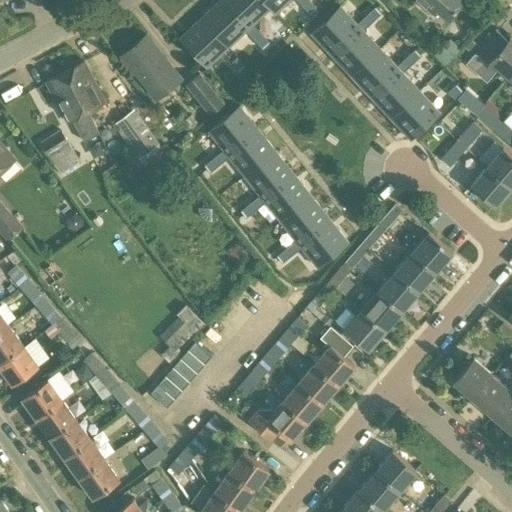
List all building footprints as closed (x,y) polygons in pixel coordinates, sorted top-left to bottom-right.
[(221,0),(217,0),(199,17),(227,48),(245,31),(248,28),(221,0)] [(221,0),(248,28),(252,25),(269,8),(261,0),(221,0)] [(261,0),(269,8),(274,14),(288,0),(261,0)] [(308,0),(306,0),(301,5),(309,14),(316,8),(308,0)] [(407,0),(410,3),(412,0),(417,0),(431,12),(434,9),(445,19),(461,0),(407,0)] [(375,6),(366,14),(372,21),(381,13),(375,6)] [(342,8),(312,36),(331,57),(361,29),(342,8)] [(366,14),(357,23),(363,29),(372,21),(366,14)] [(199,17),(177,37),(206,68),(227,48),(199,17)] [(248,28),(245,31),(254,40),(261,34),(252,25),(248,28)] [(361,29),(331,57),(351,78),(381,50),(361,29)] [(261,34),(254,40),(262,49),(269,43),(261,34)] [(155,97),(180,77),(146,35),(121,55),(155,97)] [(507,77),(511,71),(511,38),(509,36),(488,60),(489,61),(486,64),(474,53),(466,63),(481,76),(492,64),(507,77)] [(444,65),(452,57),(461,49),(450,38),(434,54),(444,65)] [(414,49),(406,57),(412,64),(421,55),(414,49)] [(381,50),(351,78),(371,99),(400,72),(381,50)] [(244,65),(236,57),(229,63),(238,72),(244,65)] [(406,57),(397,65),(403,72),(412,64),(406,57)] [(87,105),(89,110),(105,101),(83,61),(59,74),(64,83),(69,81),(83,107),(87,105)] [(208,114),(223,102),(199,72),(184,84),(208,114)] [(400,72),(371,99),(391,121),(420,94),(400,72)] [(67,122),(89,110),(87,105),(83,107),(69,81),(64,83),(59,74),(45,81),(67,122)] [(456,84),(447,92),(453,98),(462,90),(456,84)] [(476,114),(483,105),(465,89),(457,98),(460,100),(476,114)] [(420,94),(391,121),(411,142),(440,115),(420,94)] [(239,104),(206,130),(222,150),(225,153),(257,127),(239,104)] [(494,130),(502,121),(483,105),(476,114),(479,117),(494,130)] [(148,129),(133,109),(112,124),(138,159),(145,169),(165,154),(158,144),(167,138),(156,122),(148,129)] [(456,140),(465,148),(481,130),(474,123),(472,121),(456,140)] [(511,145),(511,130),(502,121),(494,130),(511,145)] [(257,127),(225,153),(228,157),(243,176),(276,150),(257,127)] [(60,174),(80,161),(60,129),(39,142),(60,174)] [(449,166),(465,148),(456,140),(441,158),(449,166)] [(0,169),(13,158),(0,143),(0,169)] [(486,165),(510,186),(511,183),(511,154),(502,146),(486,165)] [(222,150),(213,157),(218,164),(228,157),(225,153),(222,150)] [(276,150),(243,176),(258,195),(261,199),(294,173),(276,150)] [(213,157),(203,165),(209,172),(218,164),(213,157)] [(493,205),(510,186),(486,165),(469,184),(493,205)] [(294,173),(261,199),(264,202),(279,222),(312,195),(294,173)] [(258,195),(249,203),(255,210),(264,202),(258,195)] [(312,195),(279,222),(298,244),(330,218),(312,195)] [(0,232),(7,240),(23,227),(0,201),(0,232)] [(249,203),(239,211),(245,218),(255,210),(249,203)] [(378,223),(385,229),(402,209),(395,203),(378,223)] [(330,218),(298,244),(300,248),(316,267),(349,241),(330,218)] [(368,248),(385,229),(378,223),(362,242),(368,248)] [(411,251),(434,271),(451,251),(427,231),(411,251)] [(295,241),(285,248),(291,255),(300,248),(295,241)] [(352,267),(368,248),(362,242),(345,261),(352,267)] [(285,248),(276,256),(281,263),(291,255),(285,248)] [(417,290),(434,271),(411,251),(394,270),(417,290)] [(335,287),(352,267),(345,261),(328,281),(335,287)] [(47,286),(61,275),(51,262),(37,274),(47,286)] [(22,291),(32,283),(15,264),(6,271),(22,291)] [(400,310),(417,290),(394,270),(377,290),(400,310)] [(318,307),(335,287),(328,281),(311,301),(318,307)] [(39,310),(48,302),(32,283),(22,291),(39,310)] [(384,329),(400,310),(377,290),(360,309),(384,329)] [(55,328),(64,320),(48,302),(39,310),(55,328)] [(170,346),(200,318),(185,303),(175,313),(177,316),(158,334),(170,346)] [(367,349),(384,329),(360,309),(343,329),(367,349)] [(281,335),(291,343),(306,325),(297,317),(281,335)] [(64,320),(55,328),(71,348),(81,340),(64,320)] [(325,342),(337,331),(329,322),(317,333),(325,342)] [(511,342),(511,330),(502,322),(496,329),(511,342)] [(0,361),(22,345),(8,325),(0,330),(0,361)] [(21,342),(35,362),(47,354),(34,334),(21,342)] [(276,360),(291,343),(281,335),(266,352),(276,360)] [(187,350),(203,364),(211,355),(194,341),(187,350)] [(22,345),(0,361),(0,366),(12,383),(37,365),(22,345)] [(317,360),(340,380),(353,365),(330,345),(317,360)] [(89,353),(83,346),(77,351),(83,358),(82,359),(93,371),(102,363),(91,351),(89,353)] [(196,373),(203,364),(187,350),(179,358),(196,373)] [(261,377),(276,360),(266,352),(251,369),(261,377)] [(471,397),(491,374),(471,357),(451,380),(471,397)] [(188,381),(196,373),(179,358),(172,367),(188,381)] [(323,400),(340,380),(317,360),(300,380),(323,400)] [(110,390),(119,382),(102,363),(93,371),(110,390)] [(181,390),(188,381),(172,367),(164,376),(181,390)] [(245,395),(261,377),(251,369),(236,387),(245,395)] [(510,391),(510,390),(491,374),(471,397),(490,414),(510,391)] [(174,398),(181,390),(164,376),(157,384),(174,398)] [(36,417),(61,399),(46,379),(27,392),(21,397),(36,417)] [(306,419),(323,400),(300,380),(282,400),(306,419)] [(126,409),(135,401),(119,382),(110,390),(126,409)] [(166,407),(174,398),(157,384),(149,393),(166,407)] [(510,391),(490,414),(510,431),(511,428),(511,388),(510,390),(510,391)] [(50,437),(75,419),(61,399),(36,417),(50,437)] [(288,440),(306,419),(282,400),(271,413),(266,409),(254,423),(279,445),(285,437),(288,440)] [(143,429),(152,421),(135,401),(126,409),(143,429)] [(198,431),(208,439),(223,422),(213,414),(198,431)] [(65,457),(90,439),(75,419),(50,437),(65,457)] [(152,421),(143,429),(159,448),(169,440),(152,421)] [(193,456),(208,439),(198,431),(183,448),(193,456)] [(79,477),(104,460),(90,439),(65,457),(79,477)] [(178,474),(193,456),(183,448),(168,466),(178,474)] [(374,471),(397,490),(415,469),(392,450),(374,471)] [(228,471),(253,489),(267,469),(242,451),(228,471)] [(104,460),(79,477),(93,497),(118,479),(104,460)] [(238,509),(253,489),(228,471),(213,491),(238,509)] [(381,509),(397,490),(374,471),(357,490),(381,509)] [(164,502),(174,495),(161,477),(151,484),(164,502)] [(345,511),(378,511),(381,509),(357,490),(341,508),(345,511)] [(199,511),(236,511),(238,509),(213,491),(199,511)] [(427,511),(439,511),(450,500),(443,494),(427,511)] [(170,511),(185,511),(174,495),(164,502),(170,511)] [(140,511),(131,498),(111,511),(140,511)] [(0,511),(8,511),(0,499),(0,511)]
